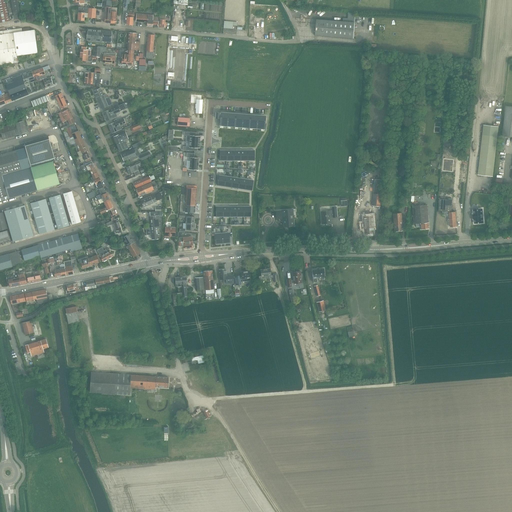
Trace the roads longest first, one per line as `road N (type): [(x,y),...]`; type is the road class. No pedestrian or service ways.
road 1 (track): [(392,385),(198,400),(180,373)]
road 2 (residential): [(225,103),(210,102),(201,254)]
road 3 (residential): [(130,230),(66,93)]
road 4 (secondary): [(0,293),(148,263)]
road 5 (secondary): [(228,253),(376,249)]
road 6 (unclassified): [(77,182),(90,213),(86,225),(0,250)]
road 7 (track): [(278,511),(208,399)]
